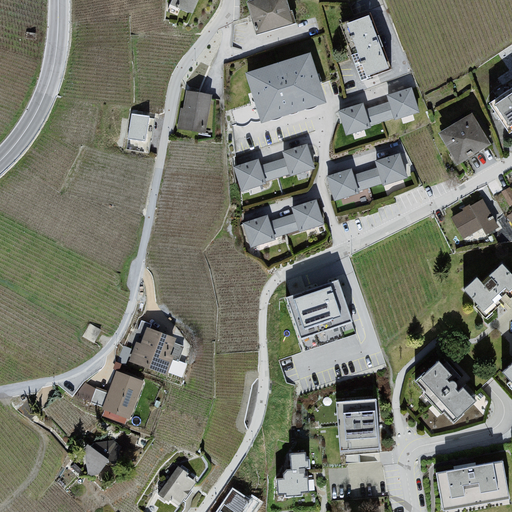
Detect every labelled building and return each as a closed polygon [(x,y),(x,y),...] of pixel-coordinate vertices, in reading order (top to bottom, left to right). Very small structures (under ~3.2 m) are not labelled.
[(194,0),(170,0),(167,6),(188,14),(194,0)] [(284,0),(254,0),(243,3),(255,36),(293,24),(284,0)] [(343,24),(361,81),(389,71),(369,15),(343,24)] [(308,54),(243,74),(258,123),(323,102),(308,54)] [(511,128),(511,86),(488,102),(510,130),(511,128)] [(411,89),(384,96),(387,104),(391,119),(391,122),(418,114),(411,89)] [(209,96),(184,91),(180,109),(177,108),(175,130),(201,134),(209,96)] [(387,104),(363,112),(369,127),(391,119),(387,104)] [(360,105),(336,111),(344,136),(369,127),(363,112),(360,105)] [(150,116),(132,113),(127,138),(145,141),(150,116)] [(469,113),(436,133),(455,165),(488,145),(469,113)] [(305,145),(279,152),(282,160),(287,175),(288,177),(312,170),(305,145)] [(397,155),(373,162),(375,169),(379,185),(380,187),(405,178),(397,155)] [(282,160),(258,166),(263,183),(287,175),(282,160)] [(256,161),(231,168),(239,192),(264,184),(263,183),(258,166),(256,161)] [(375,169),(351,176),(356,191),(379,185),(375,169)] [(350,171),(325,177),(332,201),(356,193),(356,191),(351,176),(350,171)] [(511,187),(511,186),(503,188),(508,204),(511,202),(511,187)] [(313,201),(288,207),(291,215),(295,230),(296,232),(320,225),(313,201)] [(481,201),(449,218),(462,238),(479,229),(484,235),(497,229),(481,201)] [(291,215),(266,222),(271,238),(295,230),(291,215)] [(265,217),(241,224),(249,247),(272,240),(271,238),(266,222),(265,217)] [(474,276),(460,290),(472,304),(470,307),(484,320),(499,305),(495,301),(502,295),(505,300),(511,294),(511,274),(510,276),(500,264),(480,283),(474,276)] [(337,279),(285,297),(300,338),(352,321),(337,279)] [(133,344),(127,363),(162,376),(171,358),(168,356),(173,339),(143,329),(138,345),(133,344)] [(511,361),(498,373),(511,389),(511,361)] [(412,381),(450,423),(471,401),(469,398),(472,396),(463,385),(455,392),(452,390),(444,381),(451,377),(435,362),(412,381)] [(98,412),(125,420),(139,383),(113,372),(98,412)] [(377,453),(374,398),(330,400),(335,454),(377,453)] [(84,446),(81,453),(90,485),(103,463),(107,469),(117,462),(112,442),(84,446)] [(303,454),(286,454),(287,470),(284,469),(279,475),(279,479),(275,479),(276,496),(280,498),(299,497),(299,493),(304,493),(304,476),(301,476),(302,469),(307,470),(307,461),(303,458),(303,454)] [(501,460),(436,472),(442,509),(508,497),(501,460)] [(198,481),(186,472),(164,500),(176,509),(180,507),(186,511),(202,491),(195,485),(198,481)] [(230,485),(214,511),(251,511),(260,497),(252,493),(250,496),(230,485)]
